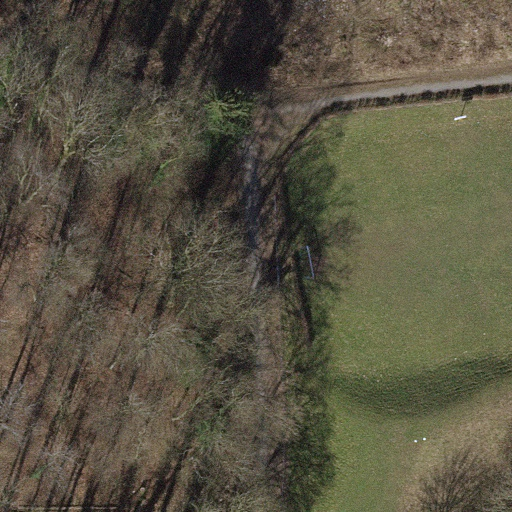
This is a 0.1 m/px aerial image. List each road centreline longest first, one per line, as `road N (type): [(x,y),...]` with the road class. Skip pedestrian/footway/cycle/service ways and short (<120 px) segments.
road 1 (track): [(511,72),(222,104),(111,85),(0,45)]
road 2 (track): [(250,104),(266,511)]
